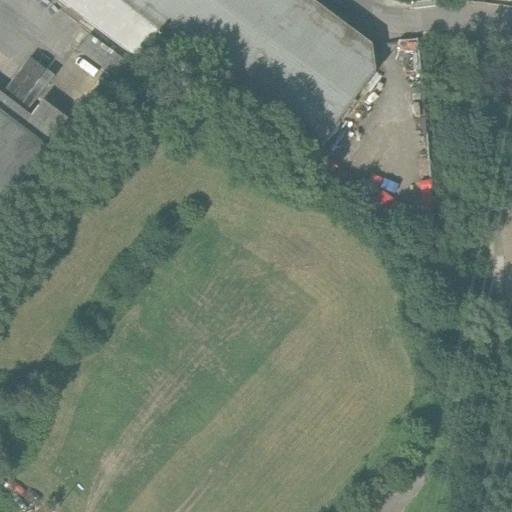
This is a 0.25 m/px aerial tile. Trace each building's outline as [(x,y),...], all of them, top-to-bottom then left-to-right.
[(157,29),(318,150),(375,74),(371,46),(334,18),(309,0),(57,0),(134,58),(147,42),(157,29)] [(506,102),(511,101),(511,45),(503,46),(506,102)] [(0,93),(0,113),(21,130),(31,117),(0,93)] [(0,211),(68,120),(43,101),(31,117),(21,130),(0,113),(0,211)] [(511,207),(511,178),(488,180),(490,215),(511,213),(511,207)] [(428,209),(403,212),(405,232),(426,230),(426,221),(429,221),(428,209)]
